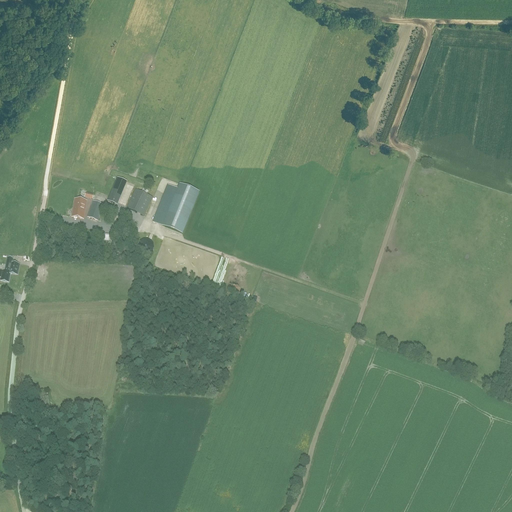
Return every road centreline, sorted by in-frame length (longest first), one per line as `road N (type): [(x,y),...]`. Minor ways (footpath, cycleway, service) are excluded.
road 1 (track): [(434,21),(394,135),(410,164),(291,511)]
road 2 (unclassified): [(24,511),(12,358),(71,32)]
road 3 (track): [(310,0),(350,15),(434,21)]
